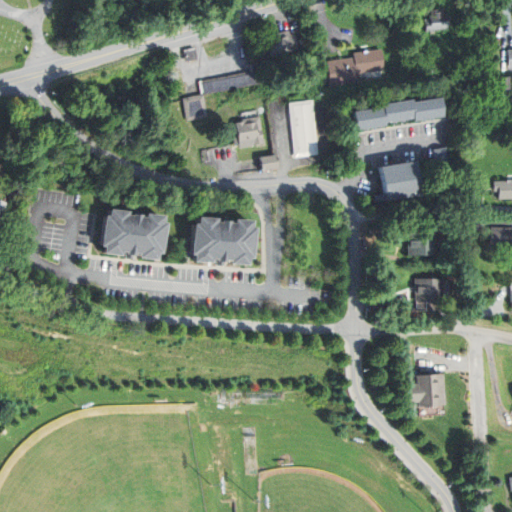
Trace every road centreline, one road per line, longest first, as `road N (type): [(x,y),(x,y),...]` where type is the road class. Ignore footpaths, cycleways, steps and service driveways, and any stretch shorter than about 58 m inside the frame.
road 1 (residential): [(27,77),(75,133),(145,174),(197,185),(309,182),(334,190),(354,223),(356,330)]
road 2 (residential): [(74,273),(72,303),(116,315),(456,328),(511,338)]
road 3 (tertiary): [(0,85),(291,0)]
road 4 (residential): [(356,330),(366,404),(456,511)]
road 5 (residential): [(476,332),(488,511)]
